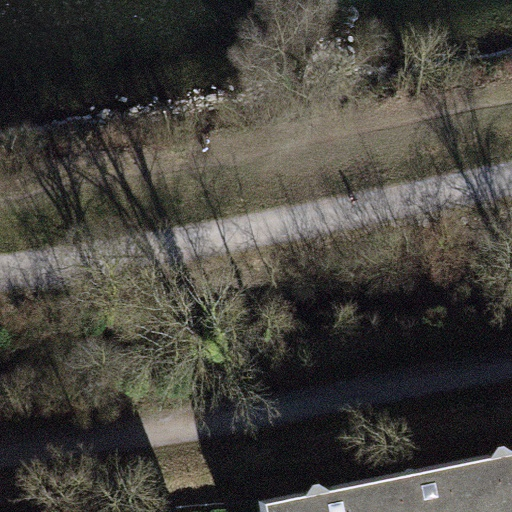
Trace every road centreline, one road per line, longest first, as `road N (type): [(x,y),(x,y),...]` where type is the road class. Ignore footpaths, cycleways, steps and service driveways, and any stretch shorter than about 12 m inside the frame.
road 1 (track): [(0,453),(511,365)]
road 2 (track): [(511,185),(294,229),(0,270)]
